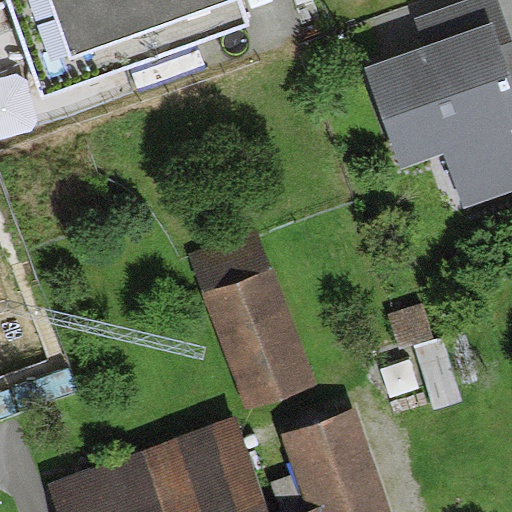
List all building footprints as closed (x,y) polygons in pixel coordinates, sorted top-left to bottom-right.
[(250,21),(242,0),(14,0),(50,96),(250,21)] [(465,206),(511,189),(511,38),(498,0),(467,0),(412,20),(423,51),(366,71),(401,170),(447,154),(465,206)] [(258,229),(193,252),(249,407),(313,384),(258,229)] [(453,334),(426,339),(439,402),(466,397),(453,334)] [(49,483),(59,511),(394,511),(356,409),(286,435),(314,511),(310,511),(268,511),(230,418),(49,483)]
